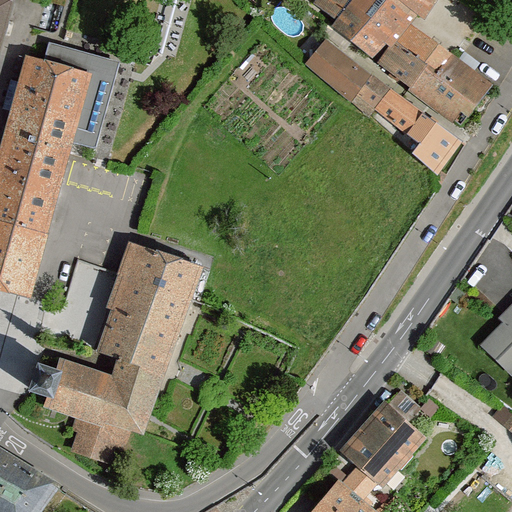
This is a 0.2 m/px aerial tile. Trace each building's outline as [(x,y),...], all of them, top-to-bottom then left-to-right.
[(0,0),(0,41),(11,0),(0,0)] [(318,0),(316,4),(338,21),(334,27),(372,56),(412,9),(418,14),(427,0),(318,0)] [(407,35),(398,44),(427,66),(436,74),(449,56),(419,34),(413,34),(407,35)] [(380,63),(411,87),(427,66),(398,44),(380,63)] [(377,107),(390,91),(326,45),(310,63),(354,99),(359,95),(377,107)] [(427,66),(411,87),(462,126),(490,88),(449,56),(436,74),(427,66)] [(5,134),(11,136),(64,151),(85,74),(27,57),(5,134)] [(458,140),(390,91),(377,107),(421,143),(413,152),(435,171),(437,168),(458,140)] [(11,136),(0,175),(0,219),(41,231),(64,151),(11,136)] [(437,168),(435,171),(437,193),(447,175),(437,168)] [(41,231),(0,219),(0,289),(23,295),(38,244),(41,231)] [(138,245),(127,277),(190,298),(201,266),(138,245)] [(101,352),(121,359),(165,374),(190,298),(127,277),(101,352)] [(511,321),(510,324),(508,321),(484,345),(511,371),(511,321)] [(131,429),(144,434),(165,374),(121,359),(114,379),(61,361),(58,371),(40,365),(32,389),(50,395),(47,404),(81,416),(76,429),(82,431),(75,450),(108,461),(115,443),(126,446),(131,429)] [(386,407),(407,426),(422,409),(403,390),(386,407)] [(407,426),(386,407),(345,452),(379,482),(420,437),(407,426)] [(0,511),(29,511),(51,482),(0,450),(0,511)] [(376,511),(340,481),(313,511),(376,511)]
